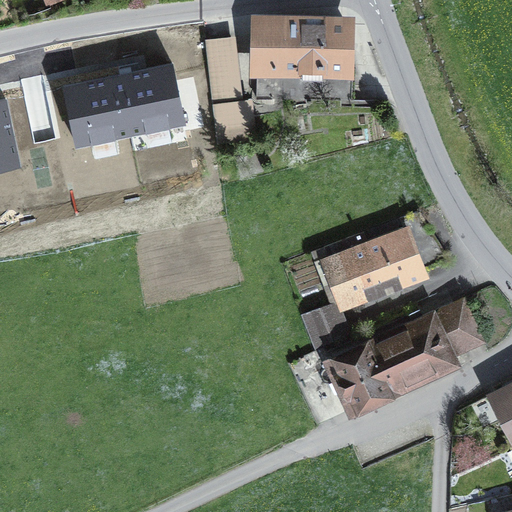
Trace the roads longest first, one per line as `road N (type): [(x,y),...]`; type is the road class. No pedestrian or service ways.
road 1 (track): [(511,351),(443,395),(168,511)]
road 2 (unclassified): [(511,290),(480,252),(421,139),(371,0)]
road 3 (unclassified): [(262,0),(0,44)]
